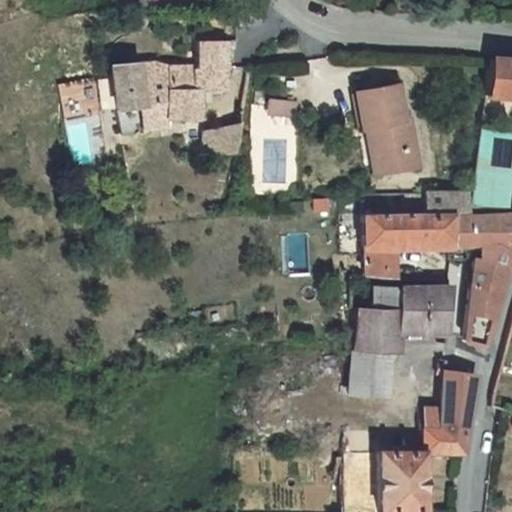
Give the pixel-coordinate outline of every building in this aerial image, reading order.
[(171,45),(172,74),(202,74),(202,48),(171,45)] [(459,101),(511,103),(511,68),(462,65),(459,101)] [(93,120),(117,118),(136,116),(136,105),(142,101),(165,102),(165,74),(103,74),(90,74),(93,120)] [(202,74),(172,74),(165,74),(165,102),(142,101),(136,105),(136,116),(117,118),(120,140),(145,136),(145,130),(173,130),(174,104),(201,105),(202,74)] [(296,115),(299,98),(270,94),(268,111),(296,115)] [(329,103),(337,140),(350,137),(360,184),(396,177),(387,130),(380,131),(373,94),(329,103)] [(239,115),(238,128),(267,129),(268,116),(239,115)] [(178,167),(211,163),(214,130),(179,140),(178,167)] [(360,184),(350,137),(337,140),(346,187),(360,184)] [(449,157),(449,194),(450,206),(483,207),(483,157),(449,157)] [(432,223),(450,214),(450,206),(449,194),(399,195),(399,218),(432,223)] [(494,213),(450,214),(432,223),(433,259),(470,261),(470,268),(485,268),(501,218),(494,213)] [(376,256),(433,259),(432,223),(399,218),(336,221),(337,281),(377,285),(376,256)] [(511,233),(498,291),(511,293),(511,233)] [(451,294),(477,294),(485,268),(470,268),(469,272),(454,272),(451,294)] [(458,348),(477,294),(451,294),(446,335),(444,336),(443,345),(458,348)] [(409,350),(409,342),(426,342),(429,297),(348,299),(348,321),(331,322),(334,402),(374,402),(374,373),(388,362),(387,342),(397,342),(397,350),(409,350)] [(448,378),(423,374),(420,412),(404,411),(399,455),(442,455),(448,378)] [(319,456),(319,511),(399,511),(399,455),(319,456)]
